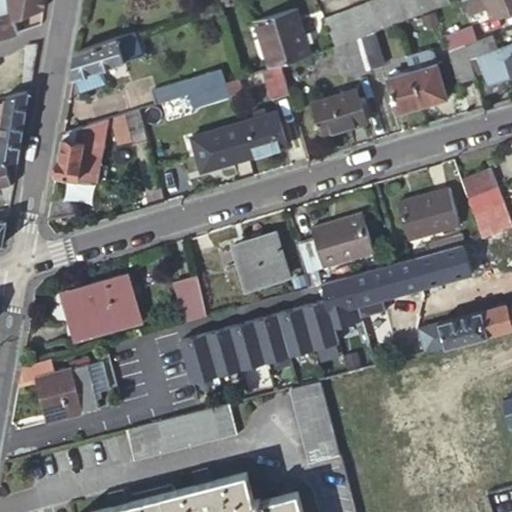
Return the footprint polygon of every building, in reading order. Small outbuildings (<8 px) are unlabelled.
[(0,0),(0,34),(17,28),(11,14),(8,5),(8,4),(7,3),(7,0),(0,0)] [(7,0),(7,3),(8,4),(8,5),(11,14),(43,7),(44,0),(7,0)] [(377,30),(392,25),(383,0),(372,0),(367,2),(377,30)] [(407,19),(399,0),(383,0),(392,25),(398,22),(407,19)] [(399,0),(407,19),(422,13),(417,0),(399,0)] [(435,8),(432,0),(417,0),(422,13),(435,8)] [(511,0),(464,0),(470,13),(489,6),(493,17),(511,10),(511,0)] [(363,35),(377,30),(367,2),(352,8),(363,35)] [(281,63),(309,54),(305,44),(312,41),(308,31),(302,33),(294,8),(253,22),(267,67),(281,63)] [(348,41),(360,37),(363,35),(352,8),(337,13),(348,41)] [(326,17),(337,45),(345,42),(348,41),(337,13),(326,17)] [(472,26),(445,36),(449,49),(463,44),(477,39),(472,26)] [(142,53),(135,32),(75,53),(70,80),(97,70),(142,53)] [(360,38),(368,66),(384,61),(375,33),(360,38)] [(493,33),(477,39),(463,44),(467,57),(477,54),(484,73),(487,84),(511,75),(511,41),(497,47),(493,33)] [(354,70),(368,66),(360,38),(345,43),(354,70)] [(337,45),(334,46),(327,49),(335,75),(354,70),(345,43),(345,42),(337,45)] [(29,88),(37,43),(24,44),(21,91),(29,88)] [(463,44),(449,49),(461,82),(475,78),(474,77),(467,57),(463,44)] [(477,54),(467,57),(474,77),(484,73),(477,54)] [(438,63),(441,72),(447,70),(445,61),(438,63)] [(272,97),(289,92),(281,63),(267,67),(263,68),(272,97)] [(412,70),(422,104),(448,97),(441,72),(438,63),(412,70)] [(97,70),(70,80),(67,97),(103,84),(97,70)] [(397,111),(422,104),(412,70),(388,77),(397,111)] [(190,92),(199,89),(195,75),(149,89),(153,103),(190,92)] [(230,93),(226,80),(207,86),(211,99),(230,93)] [(211,99),(207,86),(199,89),(190,92),(193,104),(211,99)] [(29,88),(21,91),(0,98),(0,120),(2,120),(3,120),(7,120),(23,123),(29,88)] [(323,134),(366,121),(356,88),(313,101),(323,134)] [(147,138),(138,107),(123,112),(130,137),(131,142),(147,138)] [(249,155),(249,156),(287,144),(277,110),(266,114),(265,109),(253,112),(254,117),(239,122),(249,155)] [(123,112),(108,117),(116,141),(130,137),(123,112)] [(103,118),(60,133),(53,176),(93,182),(103,118)] [(21,140),(23,123),(7,120),(3,120),(2,120),(0,120),(0,136),(0,137),(21,140)] [(203,170),(249,156),(249,155),(239,122),(193,136),(203,170)] [(18,156),(21,140),(0,137),(0,136),(0,161),(4,160),(18,156)] [(10,184),(13,183),(18,156),(4,160),(10,184)] [(0,161),(0,186),(10,184),(4,160),(0,161)] [(489,166),(463,176),(471,195),(497,185),(489,166)] [(447,185),(396,200),(407,238),(458,222),(447,185)] [(511,227),(511,226),(511,220),(498,185),(497,185),(471,195),(486,234),(511,227)] [(69,198),(48,202),(44,220),(71,214),(69,198)] [(292,243),(300,272),(371,251),(359,211),(309,226),(312,237),(292,243)] [(511,264),(511,227),(486,234),(484,235),(461,243),(469,270),(499,261),(501,268),(511,264)] [(267,230),(229,241),(241,285),(280,274),(267,230)] [(459,237),(430,245),(432,251),(461,243),(459,237)] [(421,284),(469,270),(461,243),(432,251),(413,256),(421,284)] [(346,274),(354,303),(366,299),(421,284),(413,256),(346,274)] [(81,296),(63,301),(74,338),(139,320),(125,272),(79,285),(81,296)] [(175,280),(185,321),(209,314),(199,274),(175,280)] [(354,303),(346,274),(319,281),(324,298),(332,326),(333,326),(359,318),(354,303)] [(337,340),(333,326),(332,326),(324,298),(300,305),(312,347),(337,340)] [(492,330),(511,324),(511,304),(505,306),(504,302),(437,320),(438,325),(428,328),(432,348),(492,332),(492,330)] [(288,354),(312,347),(300,305),(276,311),(288,354)] [(264,360),(288,354),(276,311),(252,318),(264,360)] [(240,367),(264,360),(252,318),(228,325),(240,367)] [(216,374),(240,367),(228,325),(204,331),(216,374)] [(191,381),(216,374),(204,331),(179,338),(191,381)] [(371,364),(385,360),(382,348),(368,351),(371,364)] [(75,413),(100,406),(88,363),(76,366),(56,372),(52,356),(20,365),(16,386),(35,381),(43,414),(58,410),(60,417),(75,413)] [(75,360),(76,366),(88,363),(100,406),(111,403),(99,360),(90,363),(88,357),(75,360)] [(511,375),(499,380),(505,401),(511,398),(511,375)] [(341,454),(321,379),(291,386),(311,462),(341,454)] [(199,408),(125,428),(133,459),(235,433),(226,401),(199,408)] [(58,410),(43,414),(46,424),(61,420),(60,417),(58,410)] [(193,484),(208,481),(204,466),(190,469),(193,484)] [(193,484),(143,498),(124,502),(110,506),(87,511),(300,511),(294,490),(257,499),(256,497),(250,498),(243,471),(208,481),(193,484)] [(459,489),(465,511),(490,511),(482,483),(459,489)] [(110,506),(124,502),(121,488),(106,491),(110,506)] [(412,511),(465,511),(459,489),(410,503),(412,511)]
